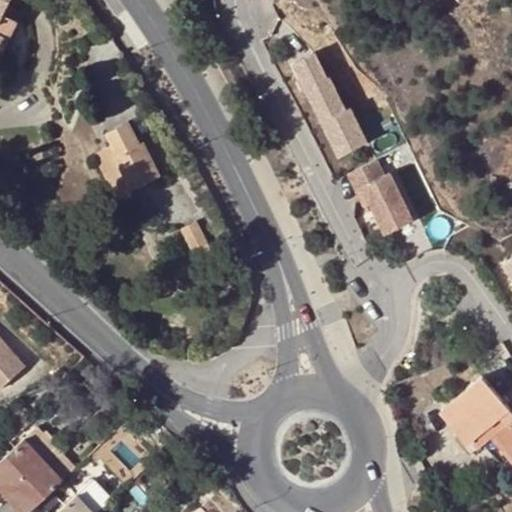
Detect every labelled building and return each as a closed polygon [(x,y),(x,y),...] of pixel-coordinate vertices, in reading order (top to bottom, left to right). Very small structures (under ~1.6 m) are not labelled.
[(0,0),(0,55),(17,22),(11,19),(1,14),(8,2),(9,0),(0,0)] [(8,2),(1,14),(11,19),(17,7),(8,2)] [(314,53),(295,63),(341,155),(367,142),(350,108),(345,110),(329,77),(327,78),(314,53)] [(110,155),(128,192),(162,175),(144,139),(140,141),(128,119),(102,132),(113,153),(110,155)] [(376,199),(371,201),(386,232),(412,220),(389,172),(385,174),(377,158),(349,172),(356,188),(368,182),(376,199)] [(368,182),(356,188),(364,204),(371,201),(376,199),(368,182)] [(180,228),(195,261),(212,253),(196,220),(180,228)] [(0,388),(24,367),(0,338),(0,388)] [(493,437),(511,459),(511,409),(483,376),(442,411),(469,442),(472,440),(480,448),(493,437)] [(10,414),(24,429),(31,422),(17,407),(10,414)] [(24,439),(43,459),(54,449),(36,429),(24,439)] [(23,438),(0,459),(0,489),(4,494),(43,459),(24,439),(23,438)] [(54,449),(43,459),(62,480),(73,469),(54,449)] [(4,494),(20,511),(25,511),(62,480),(43,459),(4,494)] [(88,483),(76,494),(93,511),(98,511),(107,504),(88,483)] [(93,511),(76,494),(57,511),(93,511)]
